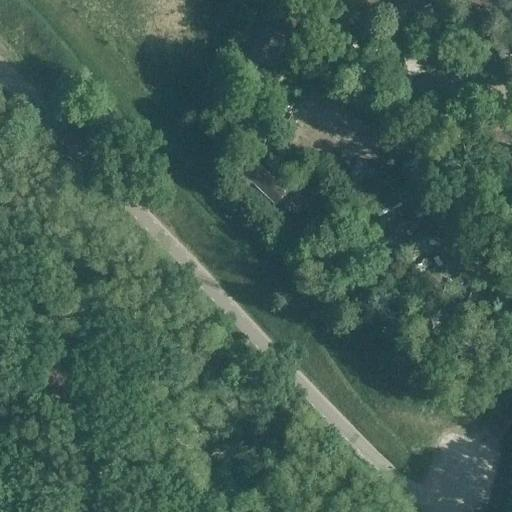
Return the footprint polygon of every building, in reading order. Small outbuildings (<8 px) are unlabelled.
[(497,0),(471,0),(471,3),(493,11),(497,0)] [(290,12),(266,3),(248,53),(264,60),(277,22),(285,24),(290,12)] [(489,14),(476,8),(471,21),(484,27),(489,14)] [(416,23),(388,10),(380,26),(408,40),(416,23)] [(496,35),(486,29),(481,36),(490,43),(496,35)] [(371,40),(355,63),(364,69),(380,46),(371,40)] [(269,104),(241,96),(236,113),(264,121),(269,104)] [(450,96),(445,104),(454,111),(460,103),(450,96)] [(511,116),(494,112),(486,140),(509,147),(511,136),(511,116)] [(510,158),(469,135),(461,146),(503,170),(510,158)] [(415,137),(402,151),(438,182),(451,168),(415,137)] [(284,194),(240,152),(227,166),(271,208),(284,194)] [(406,199),(420,194),(412,170),(398,175),(406,199)] [(337,214),(326,205),(317,215),(328,224),(337,214)] [(388,272),(383,267),(370,278),(378,287),(385,280),(393,287),(394,285),(403,294),(409,287),(390,270),(388,272)] [(480,361),(434,325),(421,342),(467,378),(480,361)]
